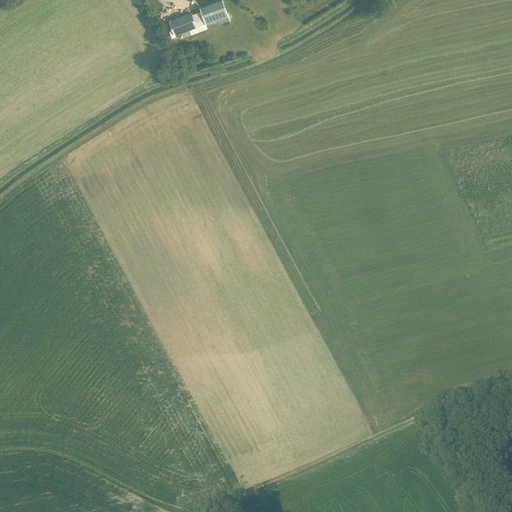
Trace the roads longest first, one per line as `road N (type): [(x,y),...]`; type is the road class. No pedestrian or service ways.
road 1 (track): [(459,0),(413,42),(262,118),(419,414)]
road 2 (track): [(212,511),(419,414),(511,381)]
